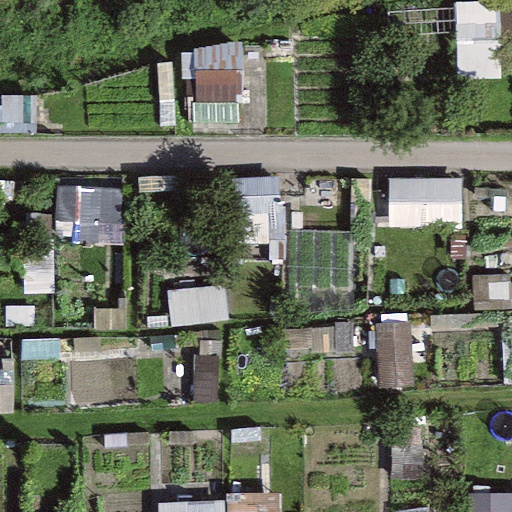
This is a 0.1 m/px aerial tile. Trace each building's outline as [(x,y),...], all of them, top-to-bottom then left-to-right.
[(459,30),(457,0),(399,0),(401,33),(459,30)] [(467,0),(466,70),(508,71),(508,0),(467,0)] [(199,39),(203,99),(251,96),(247,35),(199,39)] [(397,224),(469,225),(469,176),(398,175),(397,224)] [(235,490),(234,511),(286,511),(286,489),(235,490)] [(228,511),(229,497),(167,498),(167,511),(228,511)]
